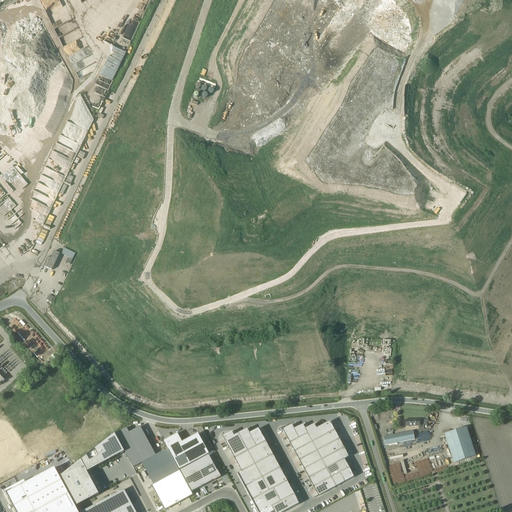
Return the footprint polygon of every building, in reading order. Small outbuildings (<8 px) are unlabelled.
[(19,20),(21,24),(32,19),(26,7),(17,12),(21,19),(19,20)] [(394,144),(391,147),(396,152),(399,148),(394,144)] [(6,222),(15,231),(19,228),(10,218),(6,222)] [(51,258),(48,257),(44,266),(52,270),(60,254),(54,251),(51,258)] [(373,351),(383,351),(383,348),(378,348),(378,342),(373,342),(373,351)] [(47,402),(62,389),(57,383),(64,378),(61,375),(47,387),(44,383),(38,388),(45,396),(44,397),(47,402)] [(0,400),(3,404),(13,395),(9,390),(0,398),(0,400)] [(51,413),(71,436),(80,427),(69,415),(72,413),(63,403),(51,413)] [(292,425),(282,430),(318,496),(358,475),(330,422),(316,429),(314,424),(305,429),(303,425),(298,427),(294,429),(292,425)] [(126,428),(115,434),(120,443),(133,468),(142,463),(154,485),(168,477),(156,456),(140,427),(131,431),(129,433),(126,428)] [(466,428),(444,435),(453,463),(476,456),(466,428)] [(45,438),(43,436),(50,430),(49,429),(36,441),(45,451),(50,447),(44,439),(45,438)] [(222,437),(241,472),(237,474),(257,511),(273,511),(274,511),(284,511),(299,504),(258,429),(250,434),(247,429),(243,432),(238,434),(234,436),(232,432),(227,434),(223,437),(222,437)] [(385,445),(415,439),(413,431),(383,437),(385,445)] [(177,433),(164,441),(179,470),(209,454),(198,434),(182,442),(177,433)] [(114,434),(59,477),(76,507),(99,494),(87,472),(124,452),(114,434)] [(419,453),(404,457),(403,454),(382,460),(385,470),(421,459),(419,453)] [(209,455),(180,471),(191,492),(220,477),(209,455)] [(78,511),(76,507),(59,477),(55,468),(6,494),(14,507),(19,505),(22,511),(78,511)] [(154,485),(151,486),(165,511),(193,495),(192,493),(191,492),(180,471),(168,477),(154,485)] [(145,511),(131,486),(82,511),(145,511)]
